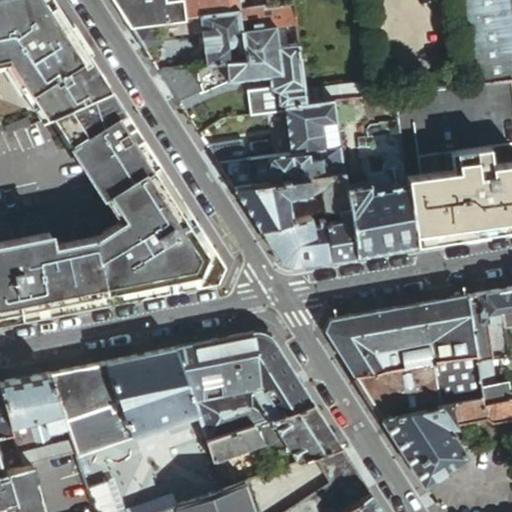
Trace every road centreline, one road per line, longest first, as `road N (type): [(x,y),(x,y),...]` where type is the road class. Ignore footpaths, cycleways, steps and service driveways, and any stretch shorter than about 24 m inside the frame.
road 1 (residential): [(275,300),(82,0)]
road 2 (residential): [(0,350),(275,300)]
road 3 (residential): [(412,511),(275,300)]
road 4 (residential): [(275,300),(511,259)]
